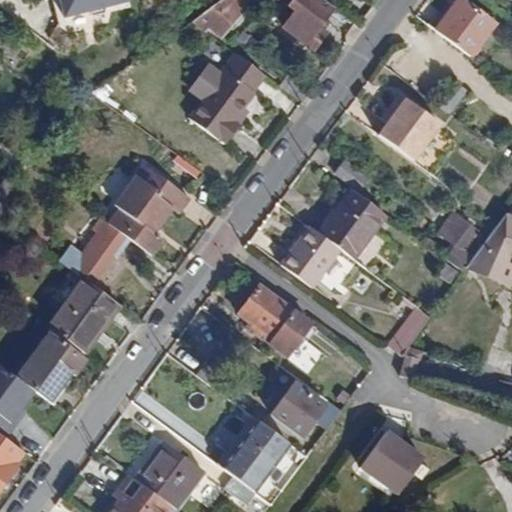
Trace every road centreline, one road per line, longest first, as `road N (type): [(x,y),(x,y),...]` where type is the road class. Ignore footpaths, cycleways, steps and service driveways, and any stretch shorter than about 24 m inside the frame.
road 1 (residential): [(24,511),(223,244)]
road 2 (residential): [(223,244),(402,0)]
road 3 (residential): [(346,422),(384,368),(223,244)]
road 4 (unknown): [(384,368),(490,437)]
